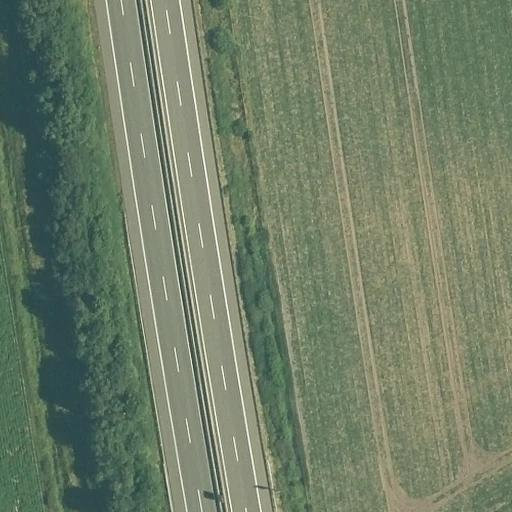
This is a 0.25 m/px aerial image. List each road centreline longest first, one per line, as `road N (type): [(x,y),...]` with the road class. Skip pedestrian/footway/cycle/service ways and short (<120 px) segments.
road 1 (motorway): [(245,511),(164,0)]
road 2 (motorway): [(119,0),(200,511)]
